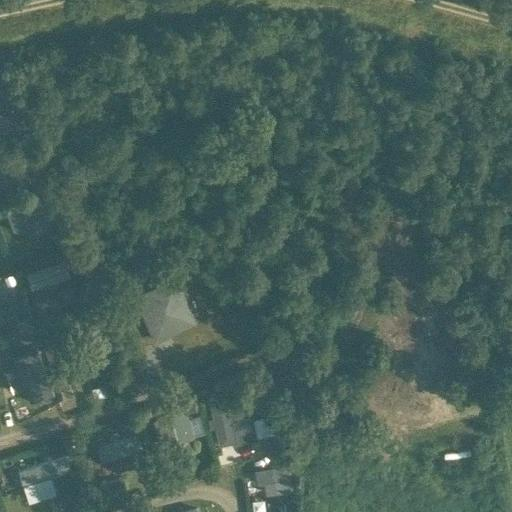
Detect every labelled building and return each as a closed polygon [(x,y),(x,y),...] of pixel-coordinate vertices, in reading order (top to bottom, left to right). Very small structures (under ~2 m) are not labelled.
[(4,66),(0,66),(0,112),(1,115),(17,110),(4,66)] [(46,162),(27,169),(31,181),(51,174),(46,162)] [(37,193),(44,209),(52,206),(46,192),(46,190),(37,193)] [(28,211),(33,224),(36,232),(51,226),(44,209),(37,193),(5,206),(10,218),(28,211)] [(77,244),(70,226),(53,233),(60,250),(77,244)] [(135,269),(154,260),(159,258),(161,257),(153,241),(128,253),(135,269)] [(77,247),(65,251),(69,260),(80,256),(77,247)] [(54,302),(76,294),(63,257),(27,271),(39,304),(53,299),(54,302)] [(4,275),(7,285),(16,281),(12,272),(4,275)] [(195,321),(174,275),(133,294),(153,340),(195,321)] [(24,292),(11,296),(18,317),(31,313),(24,292)] [(80,316),(99,311),(95,295),(76,300),(80,316)] [(90,376),(102,372),(89,334),(70,340),(72,345),(67,347),(74,368),(81,365),(82,369),(87,367),(90,376)] [(60,358),(55,341),(43,345),(49,362),(60,358)] [(13,390),(25,386),(30,400),(53,392),(40,354),(37,347),(21,352),(24,360),(16,362),(17,366),(6,371),(13,390)] [(63,396),(73,395),(70,376),(60,378),(63,396)] [(278,405),(273,378),(249,383),(252,401),(258,400),(260,408),(278,405)] [(229,391),(231,405),(245,402),(242,388),(229,391)] [(251,439),(257,438),(274,434),(270,414),(252,418),(252,415),(232,419),(225,391),(208,395),(219,444),(236,440),(236,442),(251,439)] [(186,396),(189,411),(202,408),(198,393),(186,396)] [(137,407),(141,420),(152,416),(148,404),(137,407)] [(188,415),(186,408),(153,418),(160,444),(194,435),(193,434),(188,415)] [(122,420),(126,432),(142,427),(138,415),(122,420)] [(138,432),(97,446),(101,459),(109,456),(114,470),(137,463),(132,448),(142,445),(138,432)] [(28,497),(57,491),(53,473),(71,469),(67,452),(20,463),(28,497)] [(265,492),(266,492),(293,487),(288,462),(254,468),(257,481),(263,480),(265,492)] [(123,475),(104,481),(109,497),(128,492),(123,475)] [(87,511),(86,508),(81,497),(69,502),(72,511),(87,511)] [(295,499),(284,501),(286,511),(297,510),(295,499)]
